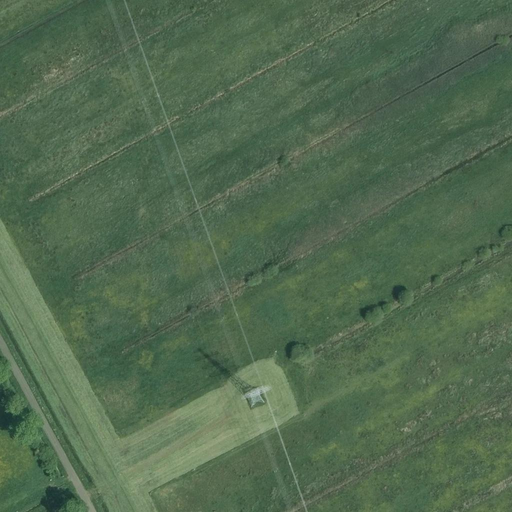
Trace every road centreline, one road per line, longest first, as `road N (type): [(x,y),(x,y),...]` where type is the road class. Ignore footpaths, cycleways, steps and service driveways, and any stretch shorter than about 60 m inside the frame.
road 1 (track): [(138,511),(0,252)]
road 2 (unclassified): [(91,511),(0,341)]
